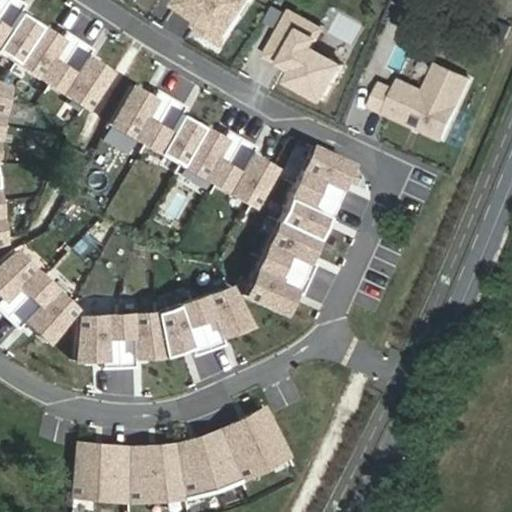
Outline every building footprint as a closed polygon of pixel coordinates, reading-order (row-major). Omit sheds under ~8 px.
[(0,52),(15,62),(39,26),(18,12),(24,4),(18,0),(7,0),(0,11),(0,52)] [(196,26),(224,45),(253,0),(181,0),(179,4),(201,19),(196,26)] [(294,82),(327,100),(346,65),(315,48),(325,30),(293,13),(283,33),(298,41),(286,64),(299,71),(294,82)] [(58,38),(39,26),(15,62),(49,85),(78,40),(64,30),(58,38)] [(298,41),(283,33),(271,56),(286,64),(298,41)] [(91,49),(78,40),(49,85),(83,108),(107,71),(86,57),(91,49)] [(402,80),(387,113),(445,139),(473,79),(440,64),(427,91),(402,80)] [(150,97),(130,85),(108,124),(144,144),(145,143),(171,98),(155,89),(150,97)] [(179,165),(201,127),(179,114),(184,105),(171,98),(145,143),(144,144),(179,165)] [(221,138),(201,127),(179,165),(214,185),(241,138),(226,129),(221,138)] [(255,146),(241,138),(214,185),(250,206),(272,168),(250,155),(255,146)] [(309,145),(292,183),(294,184),(342,205),(349,191),(339,186),(349,164),(309,145)] [(334,221),(342,205),(294,184),(292,183),(275,220),(277,221),(315,238),(325,216),(334,221)] [(277,221),(275,220),(258,257),(260,258),(307,279),(315,264),(305,260),(316,238),(315,238),(277,221)] [(0,313),(5,318),(20,303),(21,301),(43,279),(12,251),(0,261),(0,313)] [(301,294),(307,279),(260,258),(258,257),(241,294),(281,312),(291,290),(301,294)] [(72,308),(43,279),(21,301),(20,303),(5,318),(16,328),(23,321),(44,342),(72,308)] [(229,286),(192,301),(209,350),(224,345),(221,335),(249,325),(229,286)] [(155,313),(163,356),(189,346),(193,356),(209,350),(192,301),(155,313)] [(73,312),(71,360),(100,358),(101,368),(119,368),(118,359),(116,315),(73,312)] [(118,359),(119,368),(134,367),(133,357),(163,356),(155,313),(116,315),(118,359)] [(264,408),(219,428),(219,430),(230,456),(239,479),(288,457),(264,408)] [(219,430),(219,428),(174,442),(183,496),(239,479),(230,456),(219,430)] [(183,496),(174,442),(126,445),(126,475),(126,500),(183,496)] [(126,475),(126,445),(76,444),(72,496),(126,500),(126,475)]
